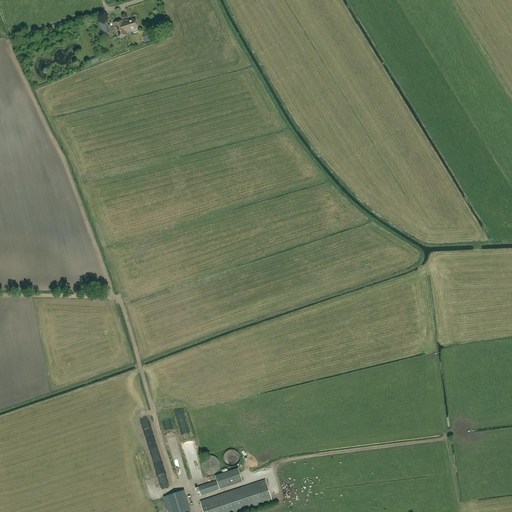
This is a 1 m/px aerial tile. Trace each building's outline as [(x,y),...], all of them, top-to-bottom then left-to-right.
[(124,21),(127,32),(132,31),(131,30),(138,28),(136,19),(132,20),(132,19),(124,21)] [(106,21),(100,23),(104,35),(110,33),(106,21)] [(127,32),(124,21),(122,22),(120,23),(120,21),(114,23),(118,36),(121,36),(121,37),(122,38),(124,37),(124,36),(126,35),(126,33),(127,32)] [(141,34),(144,43),(152,41),(149,32),(146,33),(141,34)] [(220,465),(220,464),(220,463),(220,462),(219,461),(219,460),(218,459),(217,458),(217,457),(216,457),(215,456),(214,456),(213,456),(213,455),(212,455),(211,455),(210,455),(209,455),(208,456),(207,456),(206,456),(205,457),(204,458),(203,459),(202,460),(202,461),(202,462),(202,463),(201,464),(201,465),(201,466),(202,467),(202,468),(202,469),(203,470),(203,471),(204,471),(205,472),(206,473),(207,473),(208,474),(209,474),(210,474),(211,474),(212,474),(213,474),(214,473),(215,473),(216,472),(217,472),(217,471),(218,471),(218,470),(219,469),(219,468),(220,467),(220,466),(220,465)] [(217,480),(198,487),(201,495),(242,481),(237,469),(215,476),(217,480)] [(203,511),(240,511),(273,501),(265,479),(200,501),(203,511)] [(163,497),(168,511),(189,511),(191,511),(184,490),(163,497)]
